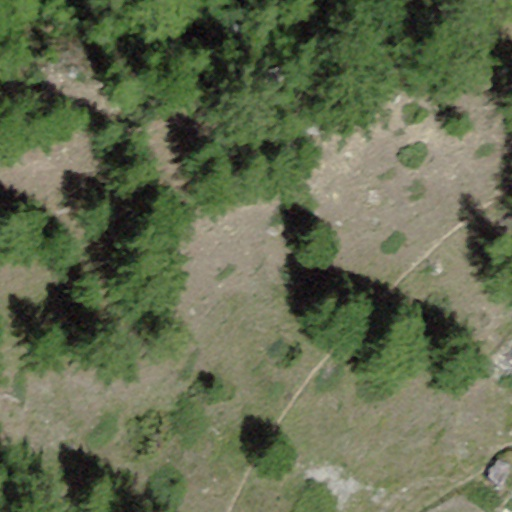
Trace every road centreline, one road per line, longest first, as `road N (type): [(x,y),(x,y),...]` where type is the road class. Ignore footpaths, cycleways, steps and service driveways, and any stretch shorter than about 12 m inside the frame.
road 1 (track): [(227,511),(360,319),(511,167)]
road 2 (track): [(511,407),(402,453),(349,511)]
